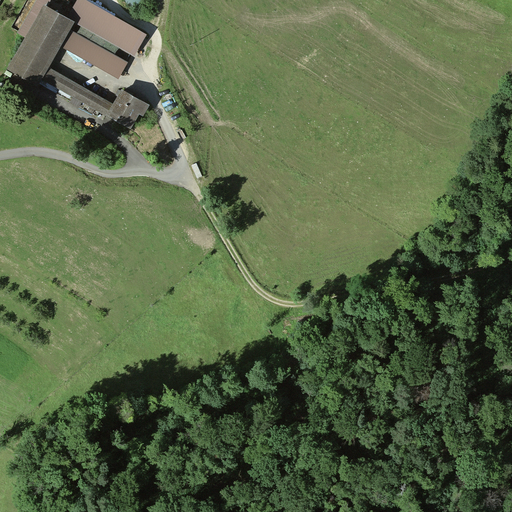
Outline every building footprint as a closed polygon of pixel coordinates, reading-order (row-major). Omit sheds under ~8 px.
[(33,0),(17,33),(27,38),(46,1),(51,3),(52,0),(33,0)] [(142,28),(93,0),(78,0),(70,14),(77,18),(74,23),(128,53),(142,28)] [(51,3),(46,1),(27,38),(9,69),(38,84),(41,79),(109,115),(116,100),(51,65),(62,47),(72,30),(74,23),(77,18),(70,14),(51,3)] [(129,61),(72,30),(62,47),(119,79),(129,61)] [(149,99),(125,86),(109,115),(134,128),(149,99)]
